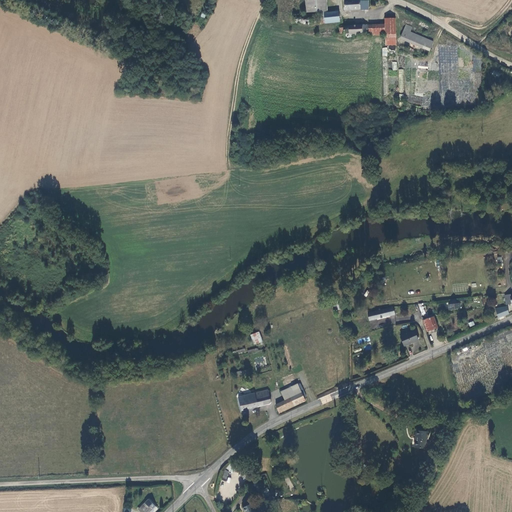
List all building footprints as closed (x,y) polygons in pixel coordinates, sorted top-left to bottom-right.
[(322,14),(322,16),(325,15),(330,15),(328,0),(306,0),(308,15),(322,14)] [(362,2),(347,3),(348,12),(368,11),(367,5),(362,6),(362,2)] [(342,24),(341,14),(330,15),(325,15),(322,16),(323,25),(342,24)] [(313,27),(314,18),(296,17),(295,27),(313,27)] [(396,20),(385,21),(387,48),(398,47),(396,20)] [(370,28),(371,35),(371,38),(386,37),(385,26),(370,28)] [(408,41),(409,40),(412,33),(413,29),(407,26),(402,39),(408,41)] [(345,31),(346,35),(346,37),(354,36),(365,36),(364,28),(345,29),(345,31)] [(435,43),(412,33),(409,40),(432,50),(435,43)] [(456,300),(451,300),(451,305),(449,305),(449,310),(460,308),(460,304),(457,304),(456,300)] [(389,309),(369,313),(370,320),(396,315),(394,307),(389,308),(389,309)] [(507,307),(496,309),(499,318),(509,314),(507,307)] [(434,317),(427,319),(431,331),(438,328),(434,317)] [(259,332),(251,335),(254,344),(262,341),(259,332)] [(404,346),(419,340),(415,332),(401,338),(404,346)] [(280,391),(285,400),(301,392),(297,383),(280,391)] [(272,403),(269,389),(239,396),(242,410),(272,403)] [(281,412),(305,400),(301,392),(285,400),(277,404),(281,412)] [(420,442),(417,456),(426,458),(429,444),(420,442)] [(141,511),(148,511),(152,508),(155,505),(147,499),(138,509),(141,511)] [(257,511),(252,502),(243,507),(245,511),(257,511)]
